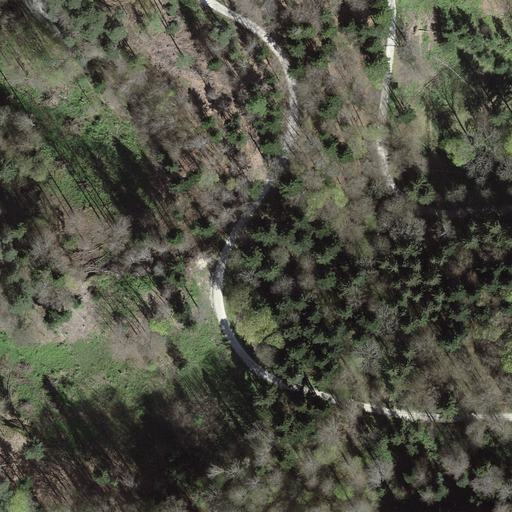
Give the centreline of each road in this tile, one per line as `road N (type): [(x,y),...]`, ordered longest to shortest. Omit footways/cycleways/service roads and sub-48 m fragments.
road 1 (track): [(211,0),(275,49),(292,79),(297,114),(287,154),(234,235),(223,268),(223,311),(237,349),(295,385),(379,411),(511,416)]
road 2 (track): [(511,209),(445,213),(391,187),(383,161),(390,0)]
